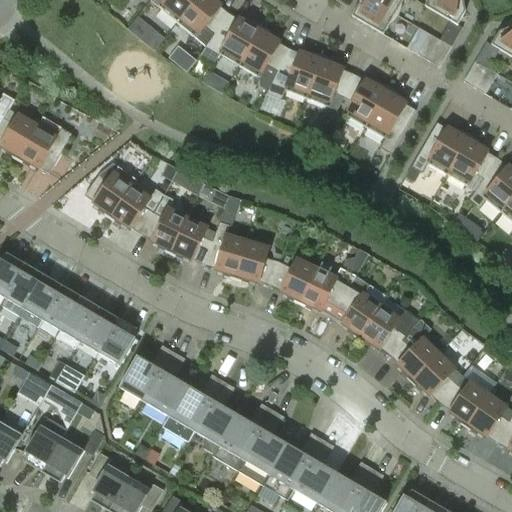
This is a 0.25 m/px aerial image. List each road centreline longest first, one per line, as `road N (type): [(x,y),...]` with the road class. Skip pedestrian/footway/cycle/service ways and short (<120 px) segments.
road 1 (residential): [(511,498),(435,457),(311,353),(0,200)]
road 2 (residential): [(511,125),(316,8)]
